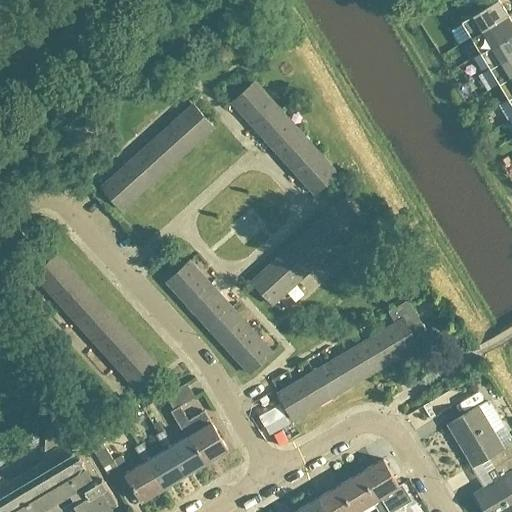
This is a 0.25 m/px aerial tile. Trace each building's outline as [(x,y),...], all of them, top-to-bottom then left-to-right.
[(469,40),(506,18),(497,2),(460,24),(469,40)] [(469,40),(479,55),(511,35),(511,27),(506,18),(469,40)] [(488,71),(511,55),(511,35),(479,55),(488,71)] [(511,55),(488,71),(497,86),(511,76),(511,55)] [(506,101),(511,97),(511,76),(497,86),(506,101)] [(229,104),(250,127),(272,107),(252,84),(229,104)] [(166,127),(187,150),(210,129),(189,106),(166,127)] [(250,127),(270,149),(293,129),(272,107),(250,127)] [(144,148),(165,170),(187,150),(166,127),(144,148)] [(270,149),(291,172),(313,152),(293,129),(270,149)] [(121,169),(142,191),(165,170),(144,148),(121,169)] [(313,152),(291,172),(312,195),(334,175),(313,152)] [(142,191),(121,169),(98,190),(119,212),(142,191)] [(337,245),(340,242),(348,252),(355,245),(347,236),(360,224),(339,201),(316,222),(337,245)] [(293,242),(314,265),(337,245),(316,222),(293,242)] [(271,263),(292,286),(314,265),(293,242),(271,263)] [(334,270),(360,310),(386,294),(360,253),(334,270)] [(56,256),(33,277),(54,300),(77,279),(56,256)] [(184,306),(207,286),(186,263),(164,283),(184,306)] [(292,286),(271,263),(248,283),(269,307),(292,286)] [(77,279),(54,300),(74,323),(97,302),(77,279)] [(184,306),(205,329),(227,309),(207,286),(184,306)] [(287,308),(296,339),(343,324),(334,294),(287,308)] [(97,302),(74,323),(95,345),(118,324),(97,302)] [(392,325),(354,348),(370,374),(415,347),(411,341),(422,334),(403,303),(385,314),(392,325)] [(205,329),(225,352),(248,332),(227,309),(205,329)] [(118,324),(95,345),(115,368),(139,347),(118,324)] [(248,332),(225,352),(246,375),(268,355),(248,332)] [(139,347),(115,368),(136,391),(160,370),(139,347)] [(329,363),(345,389),(370,374),(354,348),(329,363)] [(303,378),(319,404),(345,389),(329,363),(303,378)] [(319,404),(303,378),(275,395),(291,421),(319,404)] [(186,385),(165,397),(173,411),(170,413),(170,414),(186,439),(189,437),(205,465),(227,451),(211,424),(210,424),(203,413),(188,422),(179,408),(194,399),(186,385)] [(478,408),(448,426),(473,467),(487,458),(493,468),(511,456),(511,447),(509,443),(502,448),(494,435),(503,429),(486,402),(478,408)] [(0,511),(69,511),(78,507),(80,511),(111,511),(110,510),(118,506),(66,418),(45,430),(43,463),(10,483),(0,478),(0,511)] [(15,436),(22,430),(13,420),(6,426),(15,436)] [(163,432),(155,437),(164,452),(168,450),(184,477),(205,465),(189,437),(186,439),(172,447),(163,432)] [(97,437),(87,443),(112,484),(122,478),(125,477),(141,503),(163,490),(146,463),(143,464),(130,473),(120,458),(113,462),(97,437)] [(142,444),(134,449),(143,464),(146,463),(163,490),(184,477),(168,450),(164,452),(151,459),(142,444)] [(500,479),(485,487),(474,494),(484,511),(511,511),(511,456),(493,468),(500,479)] [(379,500),(386,511),(392,511),(410,501),(401,486),(398,488),(382,461),(360,474),(376,502),(379,500)] [(475,469),(484,484),(493,478),(484,463),(475,469)] [(360,474),(339,487),(353,511),(358,511),(371,504),(375,511),(386,511),(379,500),(376,502),(360,474)] [(325,511),(353,511),(339,487),(318,499),(325,511)] [(325,511),(318,499),(296,511),(325,511)]
